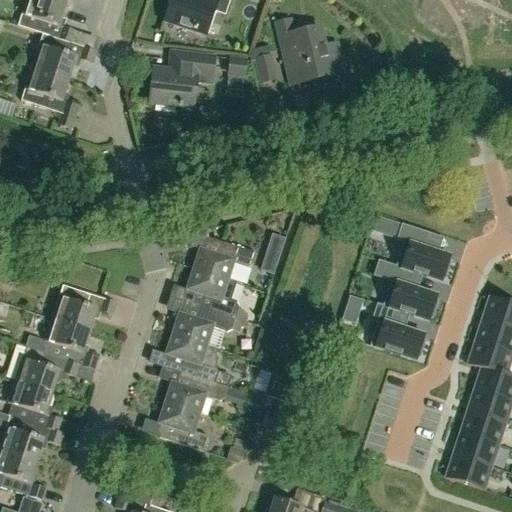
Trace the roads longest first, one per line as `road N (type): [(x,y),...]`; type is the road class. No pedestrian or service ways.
road 1 (residential): [(138,210),(481,128)]
road 2 (residential): [(410,463),(485,244),(506,223)]
road 3 (residential): [(93,443),(151,294),(155,263),(138,210)]
road 4 (residential): [(138,210),(103,46),(116,0)]
road 5 (residential): [(230,511),(222,486),(93,443)]
road 6 (residential): [(0,243),(138,210)]
